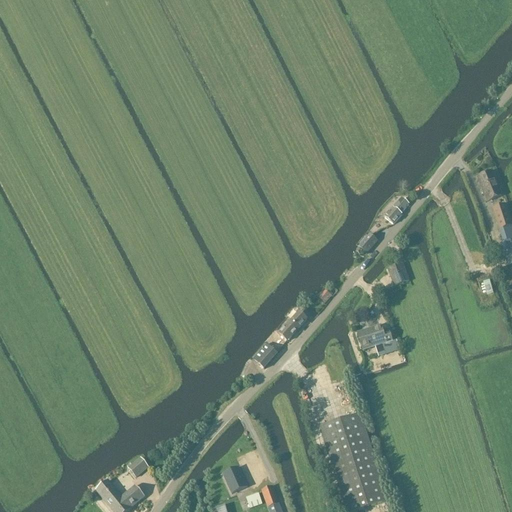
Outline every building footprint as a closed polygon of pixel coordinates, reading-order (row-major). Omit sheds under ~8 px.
[(477,178),(487,202),(502,196),(492,172),(477,178)] [(401,215),(409,206),(402,200),(394,210),(393,209),(385,218),(394,226),(402,216),(401,215)] [(511,224),(505,204),(493,209),(500,231),(511,226),(511,224)] [(511,226),(500,231),(504,244),(511,241),(511,226)] [(370,235),(359,248),(367,255),(378,242),(370,235)] [(511,241),(504,244),(500,245),(507,268),(511,266),(511,241)] [(394,287),(409,282),(403,265),(388,270),(394,287)] [(288,343),(308,320),(299,313),(279,335),(288,343)] [(388,347),(393,345),(389,330),(383,332),(381,327),(358,334),(364,351),(386,344),(388,347)] [(265,370),(280,352),(268,344),(253,360),(258,364),(265,370)] [(347,511),(357,511),(388,502),(361,416),(320,429),(347,511)] [(136,479),(148,469),(141,460),(129,469),(136,479)] [(223,475),(232,495),(248,488),(239,468),(223,475)] [(132,509),(145,498),(136,487),(122,498),(108,482),(96,491),(112,511),(128,511),(132,509)] [(269,511),(281,511),(279,504),(273,488),(262,492),(268,509),(269,511)] [(262,505),(259,495),(246,499),(250,510),(262,505)]
